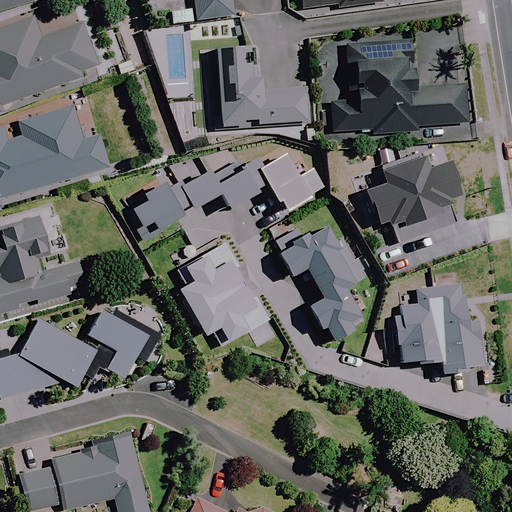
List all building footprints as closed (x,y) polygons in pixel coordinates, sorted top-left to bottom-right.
[(0,0),(0,12),(40,1),(39,0),(0,0)] [(168,27),(191,23),(233,16),(230,0),(186,0),(188,8),(165,11),(168,27)] [(295,0),(296,9),(369,0),(295,0)] [(0,106),(81,78),(80,73),(94,68),(78,24),(37,38),(30,17),(0,27),(0,106)] [(411,38),(343,42),(343,48),(317,50),(321,124),(328,123),(329,139),(462,132),(459,85),(414,88),(411,38)] [(250,72),(249,49),(203,51),(204,56),(182,57),(183,90),(205,89),(206,131),(308,127),(306,88),(258,90),(258,72),(250,72)] [(86,129),(75,132),(68,107),(0,127),(0,207),(0,206),(0,200),(105,169),(96,136),(88,138),(86,129)] [(377,189),(374,153),(330,157),(333,193),(377,189)] [(445,223),(428,175),(363,198),(373,227),(389,272),(430,257),(421,232),(445,223)] [(0,313),(36,302),(37,305),(80,292),(71,262),(48,269),(33,218),(0,228),(0,313)] [(0,356),(0,401),(60,382),(74,390),(80,378),(94,386),(99,376),(122,387),(129,374),(149,335),(95,307),(77,342),(32,318),(14,352),(0,356)] [(144,511),(126,437),(94,445),(95,448),(48,459),(43,439),(11,446),(27,511),(29,511),(57,505),(58,511),(59,511),(108,500),(111,511),(144,511)] [(274,511),(264,507),(248,511),(238,507),(236,511),(227,511),(198,498),(190,511),(274,511)]
